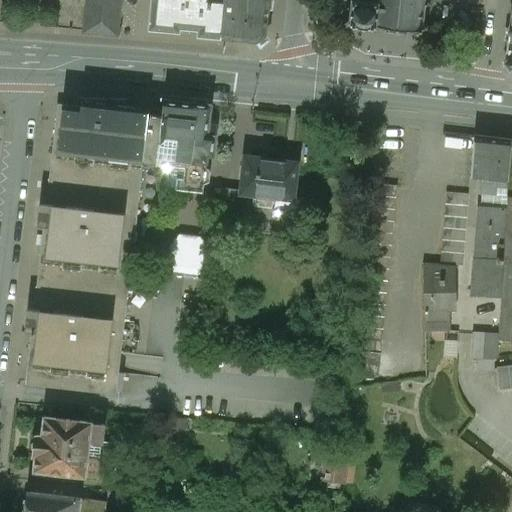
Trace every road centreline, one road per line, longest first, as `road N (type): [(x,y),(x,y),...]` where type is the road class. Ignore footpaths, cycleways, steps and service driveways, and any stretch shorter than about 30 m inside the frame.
road 1 (residential): [(30,58),(0,333)]
road 2 (secondary): [(30,58),(287,75)]
road 3 (secondary): [(287,75),(487,96)]
